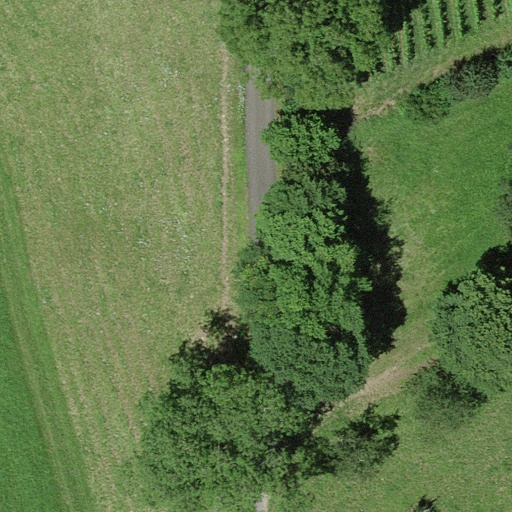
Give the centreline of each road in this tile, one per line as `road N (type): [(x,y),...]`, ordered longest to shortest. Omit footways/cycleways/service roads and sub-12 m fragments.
road 1 (track): [(270,0),(261,185),(277,359),(252,511)]
road 2 (track): [(261,185),(401,108),(511,60)]
